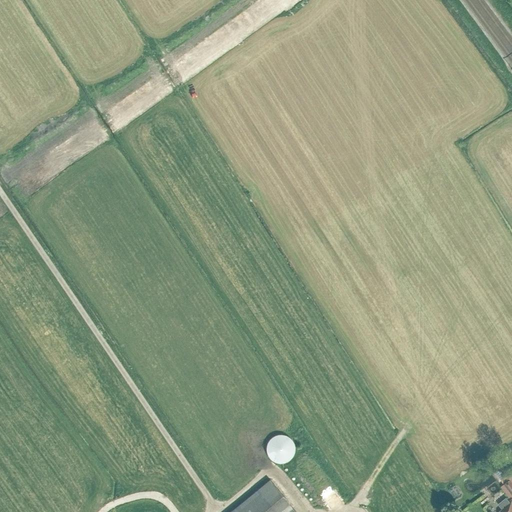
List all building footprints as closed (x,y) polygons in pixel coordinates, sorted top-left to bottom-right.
[(293,453),(293,449),(293,444),(291,440),(287,437),(283,435),(279,434),(275,435),(271,437),(267,440),(265,444),(265,449),(265,453),(267,457),(271,460),(275,463),(279,463),(283,463),(287,460),(291,457),(293,453)] [(511,468),(511,465),(506,456),(503,459),(510,470),(511,468)] [(500,487),(508,498),(511,495),(511,473),(505,464),(494,472),(503,484),(500,487)] [(294,511),(268,480),(228,511),(294,511)] [(454,491),(449,494),(454,503),(459,500),(454,491)] [(497,505),(501,510),(498,511),(511,511),(511,499),(508,502),(505,498),(497,505)]
